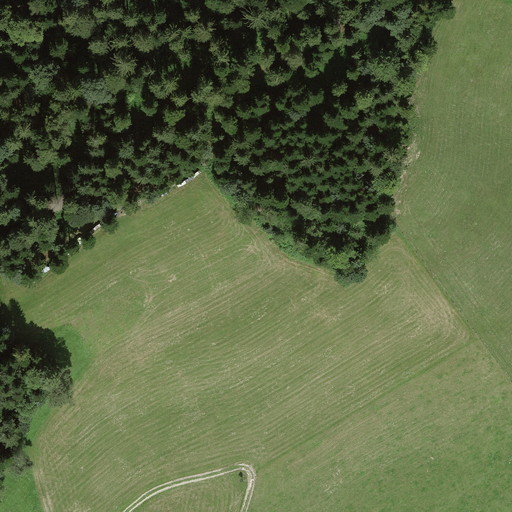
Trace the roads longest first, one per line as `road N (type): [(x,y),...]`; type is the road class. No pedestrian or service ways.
road 1 (track): [(179,0),(348,99),(364,119),(368,168)]
road 2 (track): [(195,161),(322,0)]
road 3 (track): [(124,511),(152,490),(235,466),(253,474),(243,511)]
